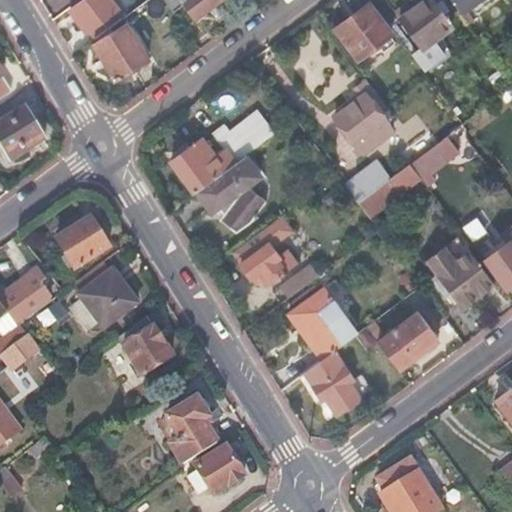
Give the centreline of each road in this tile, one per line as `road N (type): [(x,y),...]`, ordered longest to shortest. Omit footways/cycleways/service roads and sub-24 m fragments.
road 1 (tertiary): [(103,148),(310,483)]
road 2 (residential): [(310,483),(511,333)]
road 3 (residential): [(103,148),(300,0)]
road 4 (tertiary): [(9,0),(103,148)]
road 5 (residential): [(103,148),(0,224)]
